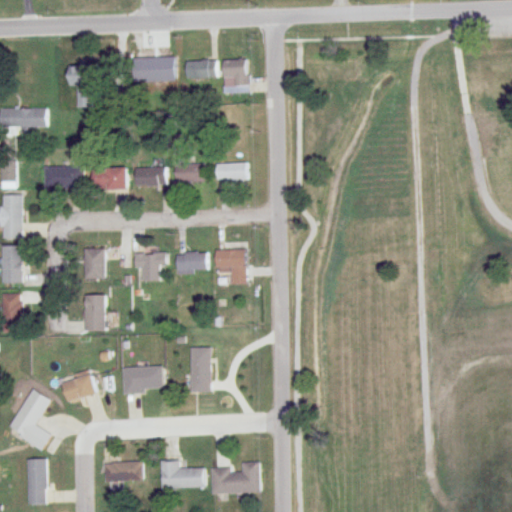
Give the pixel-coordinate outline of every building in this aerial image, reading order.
[(151,61),(151,90),(171,90),(171,61),(151,61)] [(219,61),(190,61),(190,80),(219,80),(219,61)] [(250,61),(225,61),(225,93),(250,93),(250,61)] [(486,72),(459,73),(460,92),(486,91),(487,103),(511,101),(511,62),(485,64),(486,72)] [(69,66),(69,87),(79,87),(79,108),(93,109),(94,66),(69,66)] [(49,109),(2,109),(2,128),(49,128),(49,109)] [(511,124),(507,124),(507,159),(493,159),(493,180),(507,180),(507,215),(511,215),(511,124)] [(3,184),(19,184),(19,160),(3,160),(3,184)] [(218,183),(248,182),(248,163),(217,164),(218,183)] [(208,186),(208,165),(176,165),(176,186),(208,186)] [(86,190),(85,167),(46,167),(46,191),(86,190)] [(127,169),(93,169),(93,191),(127,191),(127,169)] [(136,169),(136,187),(168,187),(168,169),(136,169)] [(24,195),(5,195),(5,240),(24,240),(24,195)] [(4,284),(25,284),(25,247),(4,247),(4,284)] [(107,280),(107,250),(86,250),(86,280),(107,280)] [(217,250),(217,268),(246,268),(246,250),(217,250)] [(178,254),(178,274),(210,274),(210,254),(178,254)] [(136,270),(143,270),(143,282),(161,282),(161,266),(168,266),(168,255),(136,255),(136,270)] [(4,333),(25,333),(25,295),(4,295),(4,333)] [(107,296),(86,296),(86,332),(107,332),(107,296)] [(212,347),(192,347),(192,393),(212,393),(212,347)] [(164,392),(164,367),(124,367),(124,392),(164,392)] [(62,382),(69,403),(98,393),(90,372),(62,382)] [(52,401),(33,390),(10,430),(45,450),(53,435),(37,426),(52,401)] [(48,460),(29,460),(29,505),(48,505),(48,460)] [(206,489),(206,469),(181,469),(181,461),(163,461),(163,489),(206,489)] [(106,462),(106,482),(145,482),(145,462),(106,462)] [(232,468),(213,468),(213,494),(261,494),(261,463),(243,463),(243,473),(232,473),(232,468)]
